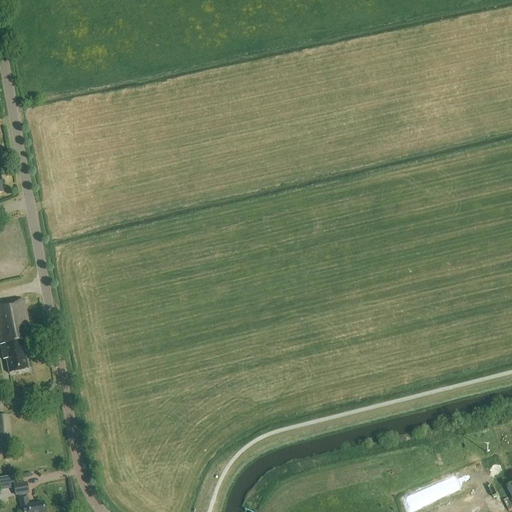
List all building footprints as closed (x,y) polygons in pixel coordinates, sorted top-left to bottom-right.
[(23,343),(32,341),(23,300),(0,305),(0,339),(4,360),(7,359),(10,376),(29,372),(23,343)] [(0,417),(0,455),(12,454),(9,416),(0,417)] [(14,475),(0,477),(0,485),(1,485),(2,490),(12,489),(11,483),(15,483),(15,480),(14,478),(14,475)] [(27,482),(14,485),(16,496),(29,494),(27,482)] [(45,511),(44,504),(29,507),(28,497),(20,499),(22,511),(45,511)]
